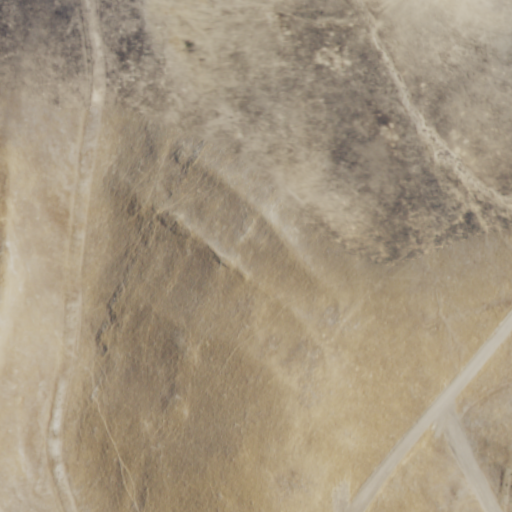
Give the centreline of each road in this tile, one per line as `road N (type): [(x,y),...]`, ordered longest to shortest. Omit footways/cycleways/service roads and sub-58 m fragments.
road 1 (track): [(78,0),(72,24),(79,463),(93,511)]
road 2 (track): [(477,511),(476,436),(511,381)]
